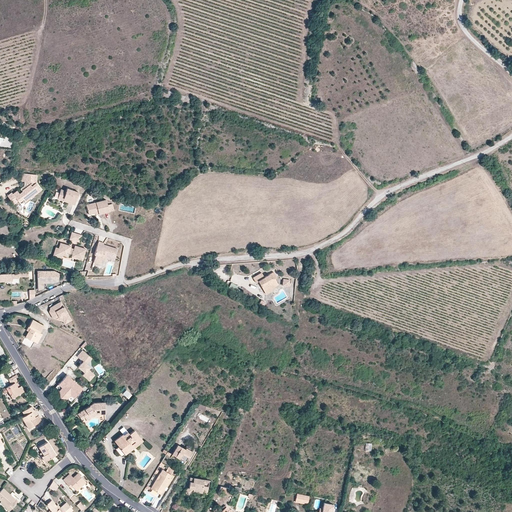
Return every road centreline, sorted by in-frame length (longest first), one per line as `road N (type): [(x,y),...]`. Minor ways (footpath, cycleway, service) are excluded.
road 1 (unclassified): [(511,136),(379,197),(354,227),(314,249),(175,266),(135,280)]
road 2 (residential): [(0,329),(77,452)]
road 3 (residential): [(135,280),(63,285),(0,315)]
